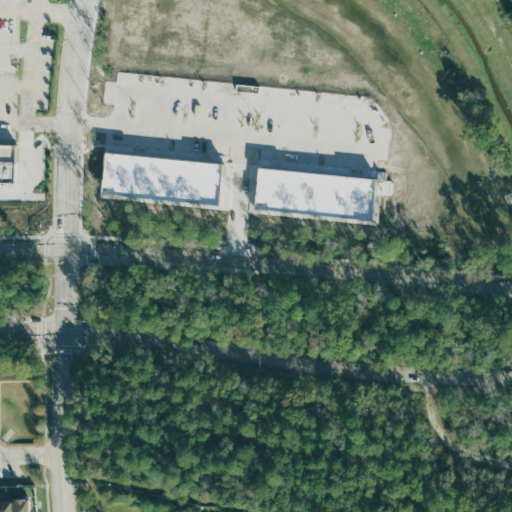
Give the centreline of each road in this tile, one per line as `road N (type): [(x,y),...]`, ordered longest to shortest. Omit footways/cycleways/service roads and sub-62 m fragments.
road 1 (secondary): [(0,328),(428,377),(511,375)]
road 2 (secondary): [(511,285),(0,248)]
road 3 (tertiary): [(68,247),(63,511)]
road 4 (residential): [(68,247),(66,122),(87,0)]
